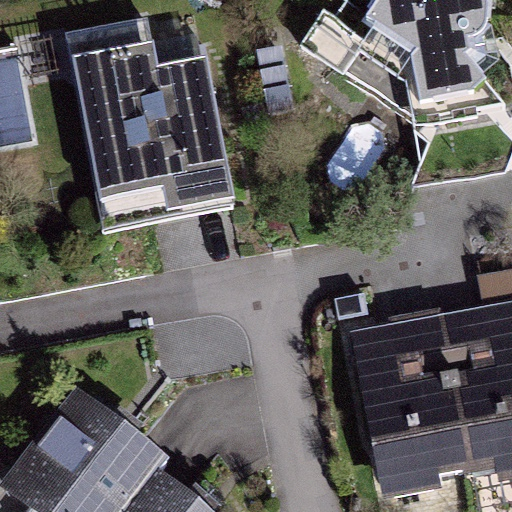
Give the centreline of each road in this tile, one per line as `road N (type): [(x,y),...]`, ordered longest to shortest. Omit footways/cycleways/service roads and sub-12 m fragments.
road 1 (unknown): [(271,287),(167,325),(0,365)]
road 2 (unknown): [(271,287),(511,253)]
road 3 (residential): [(271,287),(320,511)]
